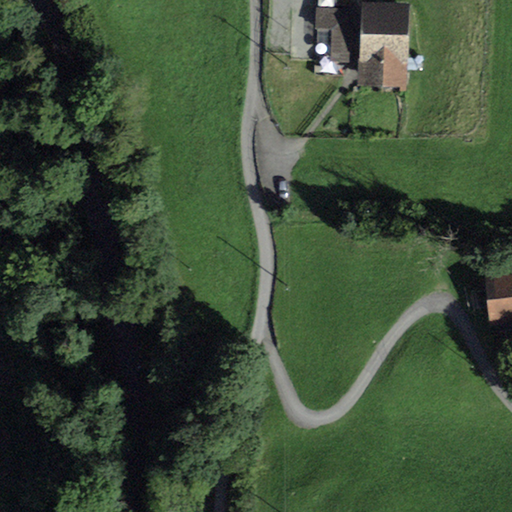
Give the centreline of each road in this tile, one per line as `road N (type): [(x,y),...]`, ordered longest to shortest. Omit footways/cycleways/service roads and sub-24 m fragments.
road 1 (residential): [(117,511),(131,413),(119,218),(44,0)]
road 2 (unknown): [(256,327),(295,406),(320,417),(348,406),(407,321),(446,310),(511,407)]
road 3 (unclassified): [(254,0),(254,96),(240,123),(239,158),(265,263),(251,349)]
road 4 (track): [(251,349),(225,511)]
